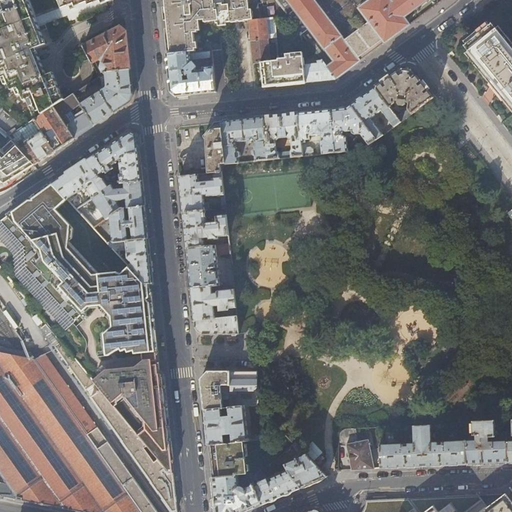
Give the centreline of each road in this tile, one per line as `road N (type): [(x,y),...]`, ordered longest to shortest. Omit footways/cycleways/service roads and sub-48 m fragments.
road 1 (tertiary): [(196,511),(150,112)]
road 2 (residential): [(415,40),(345,91),(150,112)]
road 3 (residential): [(327,492),(350,483),(511,476)]
road 4 (residential): [(0,202),(133,114),(150,112)]
road 5 (residential): [(415,40),(511,165)]
